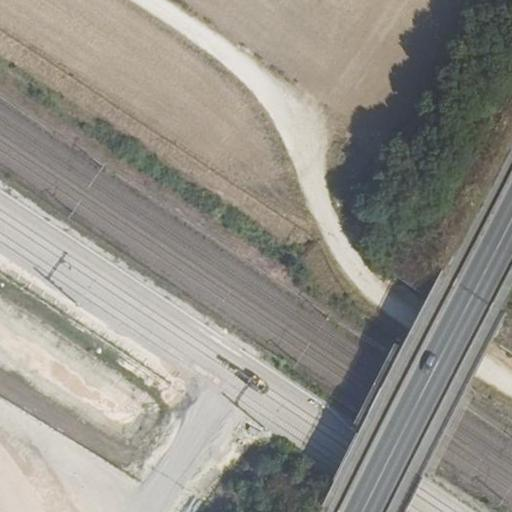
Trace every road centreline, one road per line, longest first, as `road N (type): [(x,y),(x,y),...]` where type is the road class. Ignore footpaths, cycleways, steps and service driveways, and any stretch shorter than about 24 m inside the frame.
road 1 (track): [(142,0),(270,85),(341,245),(376,294),(511,381)]
road 2 (secondary): [(365,511),(511,223)]
road 3 (track): [(139,511),(117,475),(0,405)]
